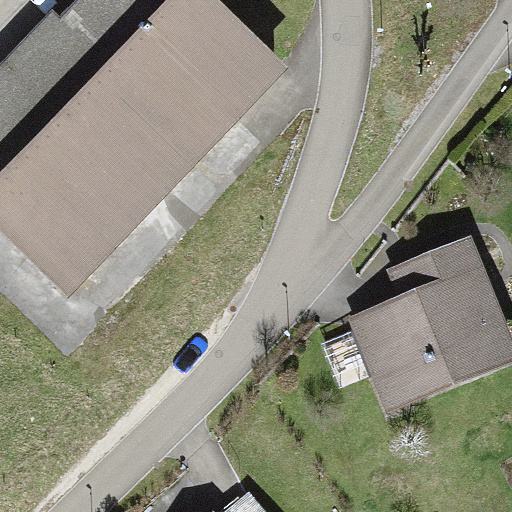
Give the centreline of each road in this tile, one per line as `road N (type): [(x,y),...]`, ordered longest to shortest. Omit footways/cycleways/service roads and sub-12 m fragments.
road 1 (residential): [(511,13),(354,224),(277,300)]
road 2 (residential): [(277,300),(337,114),(346,0)]
road 3 (residential): [(78,511),(208,384),(277,300)]
